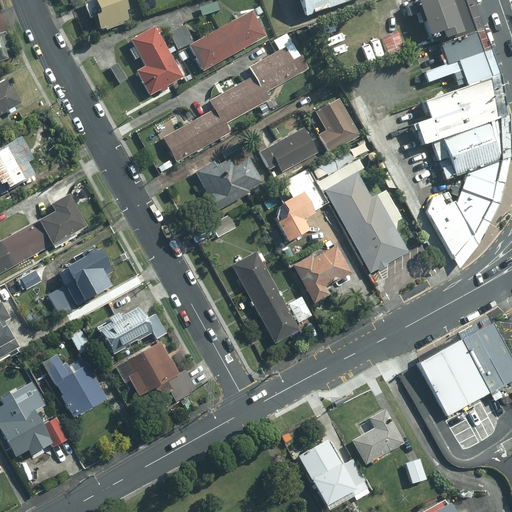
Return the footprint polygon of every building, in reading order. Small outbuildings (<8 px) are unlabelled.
[(128,22),(119,0),(90,0),(84,2),(96,34),(128,22)] [(291,0),(299,22),(357,0),(291,0)] [(459,0),(412,0),(413,3),(402,6),(406,17),(415,14),(423,38),(427,36),(430,44),(457,35),(458,37),(471,33),(459,0)] [(468,236),(450,261),(455,271),(475,244),(496,208),(501,185),(506,161),(506,139),(505,116),(497,76),(470,0),(459,0),(471,33),(478,53),(488,80),(489,99),(494,121),(495,141),(496,163),(487,202),(468,236)] [(219,11),(216,1),(196,8),(200,18),(219,11)] [(265,36),(251,13),(188,48),(201,72),(265,36)] [(183,79),(152,26),(126,41),(143,69),(135,74),(150,99),(183,79)] [(403,51),(396,33),(378,40),(385,57),(403,51)] [(436,45),(443,65),(478,53),(471,33),(458,37),(436,45)] [(4,35),(0,36),(0,61),(12,57),(4,35)] [(253,74),(264,94),(306,70),(291,43),(245,69),(250,76),(253,74)] [(488,80),(478,53),(443,65),(421,73),(424,84),(449,75),(454,88),(462,85),(463,88),(488,80)] [(127,81),(116,62),(105,69),(116,87),(127,81)] [(253,74),(250,76),(201,104),(206,111),(216,128),(221,125),(267,99),(264,94),(253,74)] [(0,115),(20,104),(6,79),(0,82),(0,115)] [(463,88),(418,104),(423,121),(489,99),(488,80),(463,88)] [(357,139),(335,99),(312,112),(323,132),(315,137),(326,156),(357,139)] [(494,121),(489,99),(423,121),(409,125),(417,148),(428,145),(494,121)] [(216,128),(206,111),(158,138),(173,163),(225,133),(221,125),(216,128)] [(494,121),(428,145),(434,163),(495,141),(494,121)] [(317,155),(302,129),(257,154),(267,171),(276,166),(281,175),(317,155)] [(0,194),(37,173),(17,139),(0,148),(0,194)] [(496,163),(495,141),(434,163),(442,183),(462,175),(496,163)] [(263,187),(241,148),(192,176),(214,214),(263,187)] [(172,167),(167,159),(153,167),(158,175),(172,167)] [(487,202),(496,163),(462,175),(457,190),(487,202)] [(401,249),(355,169),(319,190),(365,269),(401,249)] [(283,243),(304,231),(297,218),(315,208),(301,183),(282,194),(288,199),(277,206),(272,224),(283,243)] [(487,202),(457,190),(451,204),(468,236),(487,202)] [(450,261),(468,236),(451,204),(445,207),(440,195),(430,199),(424,212),(450,261)] [(50,214),(37,221),(51,246),(82,229),(65,197),(46,207),(50,214)] [(235,230),(227,214),(206,225),(214,241),(235,230)] [(37,221),(0,240),(14,266),(51,246),(37,221)] [(0,273),(14,266),(0,240),(0,273)] [(301,247),(297,241),(281,250),(284,256),(301,247)] [(349,275),(332,245),(291,269),(312,305),(328,297),(323,289),(349,275)] [(108,272),(94,247),(54,269),(63,285),(44,295),(55,316),(107,288),(100,276),(108,272)] [(253,253),(229,266),(244,292),(267,279),(253,253)] [(267,279),(244,292),(258,318),(282,305),(267,279)] [(310,316),(300,299),(287,306),(298,323),(310,316)] [(0,359),(19,349),(4,323),(9,320),(1,304),(0,304),(0,359)] [(282,305),(258,318),(272,343),(296,331),(282,305)] [(109,322),(97,328),(113,357),(127,349),(126,347),(135,342),(137,344),(152,336),(155,342),(166,336),(155,316),(145,321),(138,309),(121,319),(118,315),(109,320),(109,322)] [(409,356),(414,365),(435,353),(457,341),(471,333),(491,322),(486,312),(409,356)] [(511,358),(491,322),(471,333),(500,387),(504,385),(511,380),(511,358)] [(351,323),(340,328),(342,332),(353,327),(351,323)] [(81,333),(69,338),(80,356),(90,349),(81,333)] [(500,387),(471,333),(457,341),(486,395),(490,393),(491,395),(506,387),(504,385),(500,387)] [(486,395),(457,341),(435,353),(465,406),(486,395)] [(178,377),(159,344),(114,369),(124,386),(129,383),(139,400),(154,392),(167,395),(172,392),(167,383),(178,377)] [(465,406),(435,353),(414,365),(443,418),(465,406)] [(61,399),(73,421),(106,401),(86,366),(85,368),(81,361),(68,368),(65,364),(62,366),(56,356),(41,365),(54,388),(56,387),(62,398),(61,399)] [(186,374),(168,384),(179,402),(196,393),(186,374)] [(9,416),(0,421),(0,433),(14,460),(27,453),(30,458),(52,446),(23,394),(3,405),(9,416)] [(344,397),(331,403),(333,407),(346,400),(344,397)] [(400,445),(381,410),(364,419),(370,429),(357,436),(347,442),(361,467),(400,445)] [(55,419),(42,427),(54,449),(68,442),(55,419)] [(327,439),(297,455),(326,506),(353,490),(355,494),(367,488),(363,481),(365,480),(353,459),(342,465),(327,439)] [(426,478),(420,457),(404,462),(410,483),(426,478)] [(455,511),(450,502),(447,503),(445,498),(420,511),(455,511)]
